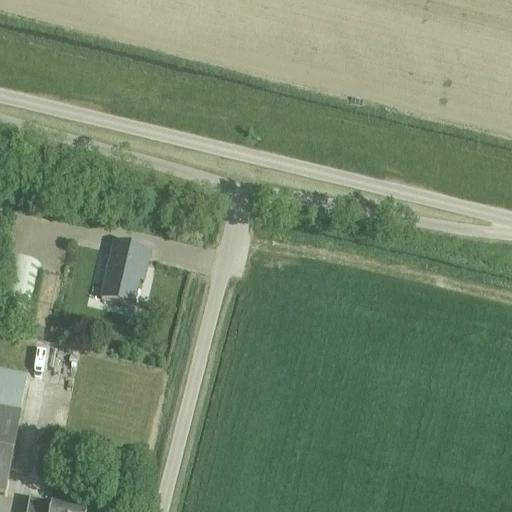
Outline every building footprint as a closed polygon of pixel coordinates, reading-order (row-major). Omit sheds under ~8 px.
[(101,301),(132,309),(138,284),(142,285),(146,268),(110,260),(101,301)] [(0,273),(0,320),(29,326),(40,268),(2,261),(0,273)] [(0,496),(4,497),(27,379),(0,374),(0,496)] [(50,465),(37,462),(35,476),(48,478),(50,465)] [(78,511),(29,502),(26,511),(78,511)]
